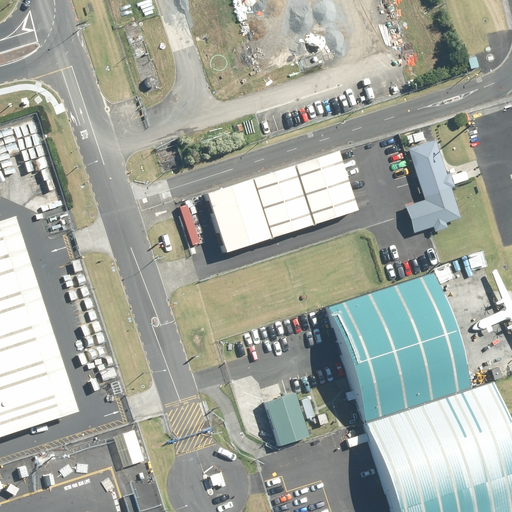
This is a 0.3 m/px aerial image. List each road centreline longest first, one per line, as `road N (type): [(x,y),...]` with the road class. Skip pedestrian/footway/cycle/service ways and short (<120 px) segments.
road 1 (unclassified): [(118,205),(422,108)]
road 2 (unclassified): [(191,434),(118,205)]
